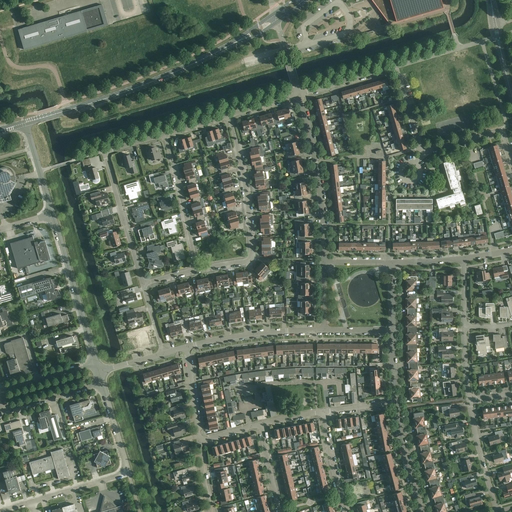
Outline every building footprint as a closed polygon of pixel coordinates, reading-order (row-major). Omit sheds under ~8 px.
[(389,0),(396,22),(443,8),(440,0),(389,0)] [(81,11),(19,30),(24,50),(87,31),(87,32),(108,25),(102,5),(81,11)] [(435,64),(414,70),(423,101),(436,98),(435,95),(440,94),(441,99),(447,97),(447,95),(461,91),(454,65),(437,69),(435,64)] [(288,108),(282,110),(285,119),(291,118),(288,108)] [(282,120),(285,119),(282,110),(276,112),(278,116),(275,117),(277,124),(283,123),(282,120)] [(277,124),(275,117),(272,117),(271,113),(265,115),(268,124),(271,124),(271,126),(277,124)] [(260,121),(258,122),(260,129),(263,128),(262,126),(268,124),(265,115),(259,117),(260,121)] [(254,118),(248,120),(250,129),(253,129),(254,131),(260,129),(258,122),(255,123),(254,118)] [(250,129),(248,120),(242,122),(245,131),(250,129)] [(218,129),(213,130),(215,140),(216,144),(225,141),(222,132),(220,133),(218,129)] [(210,141),(215,140),(213,130),(207,132),(208,138),(205,139),(208,147),(211,146),(210,141)] [(188,150),(194,149),(197,148),(195,140),(192,141),(191,137),(185,139),(188,150)] [(179,153),(188,150),(185,139),(179,140),(180,145),(177,145),(179,153)] [(287,144),(289,150),(298,148),(297,142),(293,143),(292,140),(284,142),(285,145),(287,144)] [(492,148),(491,147),(489,147),(489,148),(488,149),(489,155),(499,152),(497,145),(493,146),(493,147),(492,148)] [(251,149),(253,149),(253,152),(251,152),(250,152),(251,159),(261,157),(264,156),(262,146),(259,147),(253,149),(251,149)] [(161,160),(160,154),(157,155),(155,148),(153,148),(153,147),(150,148),(150,149),(148,149),(149,151),(147,152),(148,158),(151,158),(152,160),(158,159),(158,161),(161,160)] [(298,148),(289,150),(290,156),(288,156),(288,159),(296,158),(295,155),(300,154),(298,148)] [(489,155),(492,162),(500,160),(499,157),(500,156),(499,152),(489,155)] [(223,156),(222,153),(216,154),(217,158),(218,157),(220,163),(228,161),(226,155),(223,156)] [(122,164),(126,164),(127,169),(129,168),(131,174),(137,172),(134,161),(131,161),(129,155),(123,157),(124,159),(122,160),(122,164)] [(261,157),(251,159),(252,165),(256,164),(257,167),(263,166),(261,157)] [(291,162),(292,168),(302,166),(301,160),(297,161),(296,158),(288,159),(289,162),(291,162)] [(452,189),(454,194),(436,199),(439,209),(465,201),(462,191),(462,192),(460,187),(461,186),(453,160),(443,163),(451,189),(452,189)] [(494,170),(503,167),(502,163),(501,163),(500,160),(492,162),(494,170)] [(183,167),(185,174),(198,170),(195,161),(186,163),(186,166),(183,167)] [(228,161),(220,163),(218,164),(217,166),(218,169),(220,170),(221,173),(225,172),(227,171),(227,168),(230,167),(228,161)] [(99,178),(96,167),(92,168),(92,165),(85,167),(88,177),(91,176),(93,181),(93,182),(94,182),(95,183),(96,183),(98,183),(98,182),(99,181),(99,180),(99,179),(98,178),(99,178)] [(302,166),(292,168),(293,173),(291,174),(292,177),(299,176),(299,173),(303,172),(302,166)] [(0,201),(0,203),(12,200),(10,194),(16,183),(12,181),(13,177),(15,176),(14,175),(14,174),(14,173),(13,172),(13,171),(12,171),(12,170),(11,170),(11,169),(10,169),(9,168),(8,168),(7,168),(7,167),(6,167),(5,167),(4,167),(3,167),(2,168),(1,168),(0,168),(0,201)] [(494,170),(496,177),(504,174),(503,171),(504,171),(503,167),(494,170)] [(190,179),(191,182),(196,180),(200,179),(198,170),(185,174),(187,180),(190,179)] [(255,171),(256,174),(254,174),(255,181),(268,179),(269,179),(268,172),(264,172),(263,170),(255,171)] [(160,178),(159,177),(158,172),(153,174),(155,184),(156,184),(155,183),(158,182),(159,187),(163,186),(164,188),(168,186),(165,175),(162,176),(162,177),(160,178)] [(221,183),(231,180),(229,174),(226,175),(225,172),(221,173),(219,173),(220,177),(221,176),(223,182),(221,183)] [(504,174),(496,177),(498,184),(507,181),(506,177),(505,178),(504,174)] [(268,183),(268,179),(255,181),(256,187),(258,187),(258,190),(266,189),(266,186),(267,185),(268,184),(268,183)] [(191,182),(190,182),(191,185),(187,186),(189,192),(197,190),(196,184),(197,184),(196,180),(191,182)] [(233,186),(231,180),(221,183),(222,183),(224,192),(228,191),(230,190),(230,187),(233,186)] [(295,187),(296,190),(306,189),(305,182),(300,183),(300,180),(289,182),(290,185),(293,184),(293,187),(295,187)] [(130,200),(137,198),(136,193),(141,191),(138,181),(124,186),(127,195),(128,195),(130,200)] [(498,184),(500,190),(509,187),(507,181),(498,184)] [(306,195),(306,189),(296,190),(297,196),(294,196),(295,199),(302,198),(302,195),(306,195)] [(194,197),(195,200),(201,199),(200,195),(199,196),(197,190),(189,192),(191,198),(194,197)] [(108,198),(106,193),(100,195),(99,191),(90,194),(92,201),(96,200),(97,203),(98,203),(99,206),(108,203),(107,199),(108,198)] [(142,198),(143,200),(150,198),(148,191),(145,191),(147,196),(142,198)] [(224,202),(234,199),(232,193),(229,194),(228,191),(224,192),(222,192),(225,201),(224,202)] [(501,194),(503,200),(511,197),(511,196),(510,191),(501,194)] [(258,196),(258,203),(271,201),(269,192),(261,193),(261,196),(258,196)] [(167,201),(164,199),(163,196),(157,197),(159,203),(160,203),(162,208),(166,210),(173,208),(170,200),(167,201)] [(511,197),(503,200),(505,207),(511,204),(511,197)] [(195,200),(194,201),(195,204),(191,205),(193,211),(205,207),(203,198),(201,199),(195,200)] [(297,202),(298,208),(308,207),(307,201),(303,201),(302,198),(295,199),(295,202),(297,202)] [(236,205),(234,199),(224,202),(225,202),(227,211),(231,210),(233,209),(233,206),(236,205)] [(148,200),(142,202),(143,205),(132,209),(132,211),(133,211),(134,213),(132,213),(133,218),(134,218),(136,223),(143,221),(140,214),(143,213),(143,210),(149,209),(148,204),(149,204),(148,200)] [(272,201),(271,201),(258,203),(259,209),(261,209),(261,212),(269,211),(269,209),(271,208),(273,207),(272,201)] [(199,216),(199,219),(204,217),(207,217),(208,216),(205,207),(193,211),(195,217),(199,216)] [(308,207),(298,208),(298,211),(296,211),(296,217),(304,216),(304,213),(308,213),(308,207)] [(101,213),(96,214),(91,216),(93,221),(98,219),(97,219),(101,217),(104,226),(114,223),(112,215),(114,215),(112,208),(100,211),(101,213)] [(227,220),(227,221),(237,218),(235,211),(232,212),(231,210),(227,211),(224,212),(225,215),(226,214),(228,220),(227,220)] [(263,215),(263,216),(264,218),(260,219),(261,225),(271,224),(272,223),(272,220),(271,219),(270,219),(270,215),(263,215)] [(196,223),(197,229),(206,227),(208,226),(209,226),(207,217),(204,217),(199,219),(198,219),(199,222),(196,223)] [(175,222),(176,221),(175,218),(169,220),(168,219),(164,220),(164,221),(161,222),(163,229),(168,228),(170,234),(176,233),(176,231),(175,225),(176,224),(175,222)] [(239,224),(237,218),(227,221),(228,221),(231,230),(237,228),(236,225),(239,224)] [(297,230),(309,230),(309,224),(305,224),(305,221),(300,221),(299,220),(294,220),(294,225),(295,224),(297,226),(297,230)] [(153,221),(145,223),(146,228),(138,230),(142,242),(146,241),(145,238),(149,236),(150,240),(155,238),(152,226),(154,226),(153,221)] [(265,231),(265,234),(265,235),(271,234),(270,225),(271,225),(271,224),(261,225),(261,232),(265,231)] [(206,227),(197,229),(199,236),(201,235),(202,240),(210,238),(209,233),(210,232),(208,226),(206,227)] [(298,239),(305,239),(305,236),(310,236),(309,230),(297,230),(297,236),(298,239)] [(109,234),(111,240),(110,241),(109,242),(110,246),(111,247),(113,246),(113,247),(121,245),(117,232),(109,234)] [(35,242),(33,237),(10,243),(18,269),(40,262),(40,263),(51,260),(45,241),(38,243),(38,242),(37,242),(35,242)] [(262,241),(262,248),(272,247),(271,241),(273,241),(272,238),(265,238),(265,241),(262,241)] [(294,244),(296,244),(296,248),(300,248),(310,248),(310,242),(305,242),(305,239),(298,239),(294,239),(294,244)] [(174,245),(173,241),(166,243),(168,248),(171,247),(173,253),(175,253),(177,260),(184,258),(182,251),(183,250),(181,243),(174,245)] [(159,246),(155,247),(149,248),(151,253),(147,254),(148,257),(149,258),(149,260),(149,263),(148,268),(153,269),(154,265),(158,266),(158,268),(163,266),(161,260),(159,261),(156,251),(160,250),(159,246)] [(272,247),(262,248),(262,254),(265,254),(266,257),(272,257),(272,247)] [(296,257),(298,257),(306,257),(306,254),(310,254),(310,248),(300,248),(296,248),(296,257)] [(115,260),(116,264),(126,261),(124,253),(116,255),(115,252),(110,253),(111,259),(114,258),(115,259),(114,259),(114,260),(115,260)] [(258,267),(265,273),(267,275),(271,270),(270,269),(272,267),(268,263),(266,265),(262,262),(258,267)] [(310,265),(306,265),(306,262),(304,262),(296,262),(296,271),(310,271),(310,265)] [(254,271),(257,273),(258,274),(256,276),(261,280),(263,278),(264,279),(267,275),(265,273),(258,267),(254,271)] [(494,277),(501,276),(502,279),(508,278),(507,272),(503,272),(502,267),(493,269),(494,277)] [(130,277),(129,272),(125,273),(124,270),(114,273),(115,277),(121,275),(124,286),(132,284),(131,279),(130,279),(130,277)] [(310,271),(296,271),(296,280),(298,280),(306,280),(306,277),(310,277),(310,271)] [(480,272),(479,271),(475,272),(477,282),(477,283),(483,283),(482,280),(490,279),(489,273),(485,273),(484,271),(481,271),(480,272)] [(249,284),(249,283),(251,282),(251,276),(248,277),(247,272),(241,273),(243,282),(243,285),(249,284)] [(237,283),(243,282),(241,273),(236,273),(236,278),(233,278),(234,285),(237,284),(237,283)] [(227,275),(222,276),(223,285),(229,284),(229,285),(232,285),(231,279),(228,279),(227,275)] [(218,286),(223,285),(222,276),(216,277),(217,281),(214,282),(215,288),(218,287),(218,286)] [(406,281),(406,286),(415,286),(415,282),(417,282),(417,276),(407,276),(407,281),(406,281)] [(451,288),(451,285),(451,279),(452,279),(452,276),(443,276),(443,279),(444,280),(444,285),(447,285),(447,288),(451,288)] [(51,277),(18,287),(21,298),(36,294),(45,291),(54,289),(57,288),(56,279),(51,279),(51,277)] [(202,279),(205,291),(210,290),(210,289),(213,288),(212,282),(209,283),(208,278),(202,279)] [(199,293),(205,291),(202,279),(196,281),(197,285),(195,286),(196,292),(199,291),(199,293)] [(306,283),(306,280),(298,280),(298,283),(300,283),(300,289),(310,289),(310,283),(306,283)] [(188,282),(183,284),(185,293),(186,296),(191,294),(191,293),(194,292),(192,286),(190,287),(188,282)] [(180,294),(185,293),(183,284),(177,285),(178,290),(175,291),(177,297),(180,296),(180,294)] [(173,291),(171,292),(169,288),(168,288),(167,286),(165,287),(165,289),(164,289),(166,298),(167,301),(175,299),(173,291)] [(415,286),(406,286),(406,290),(407,290),(407,294),(417,294),(417,290),(415,290),(415,286)] [(60,295),(58,290),(55,291),(54,289),(45,291),(48,301),(57,298),(56,297),(60,295)] [(161,300),(166,298),(164,289),(158,291),(159,295),(156,296),(158,302),(161,301),(161,300)] [(298,295),(298,298),(306,298),(306,295),(310,295),(310,289),(300,289),(300,295),(298,295)] [(452,295),(443,295),(443,291),(437,291),(437,298),(441,298),(441,303),(446,303),(446,304),(452,304),(452,295)] [(127,299),(128,304),(137,301),(135,293),(128,295),(127,292),(121,294),(123,300),(127,299)] [(417,294),(407,294),(407,299),(406,299),(406,303),(415,303),(415,299),(417,299),(417,294)] [(511,296),(506,299),(508,307),(507,307),(504,307),(504,306),(503,306),(503,307),(500,307),(500,318),(508,317),(507,314),(510,314),(511,316),(511,315),(511,296)] [(300,301),(300,307),(310,307),(310,301),(306,301),(306,298),(298,298),(298,301),(300,301)] [(12,309),(11,302),(1,304),(2,311),(12,309)] [(407,312),(417,312),(417,308),(418,308),(418,303),(415,303),(406,303),(406,308),(407,308),(407,312)] [(491,312),(495,311),(494,303),(485,303),(485,308),(479,308),(479,316),(478,316),(479,317),(480,317),(486,318),(486,314),(487,314),(488,315),(489,316),(490,315),(491,315),(491,314),(491,312)] [(280,304),(275,304),(275,308),(276,317),(276,318),(282,317),(281,313),(284,312),(284,304),(280,304)] [(260,309),(255,310),(256,319),(257,320),(262,319),(261,314),(264,313),(263,305),(260,306),(260,309)] [(275,308),(269,308),(269,305),(266,305),(266,313),(269,313),(270,318),(275,318),(275,317),(276,317),(275,308)] [(256,319),(255,310),(249,310),(248,307),(245,307),(246,315),(249,315),(250,321),(255,320),(255,319),(256,319)] [(310,313),(310,307),(300,307),(300,310),(298,310),(298,316),(300,316),(300,318),(304,318),(304,316),(306,316),(306,313),(310,313)] [(241,316),(244,316),(243,308),(240,308),(240,311),(234,312),(236,322),(237,322),(242,322),(241,316)] [(448,324),(452,324),(452,313),(449,313),(449,309),(439,309),(439,314),(441,314),(441,318),(441,319),(441,322),(448,322),(448,324)] [(217,315),(214,316),(216,325),(217,325),(217,326),(222,325),(221,320),(224,319),(222,311),(220,311),(219,310),(216,311),(217,315)] [(235,322),(236,322),(234,312),(229,313),(228,310),(225,310),(226,319),(229,318),(230,323),(235,323),(235,322)] [(0,327),(7,325),(7,327),(12,325),(12,322),(10,322),(7,311),(0,313),(0,327)] [(141,313),(136,315),(135,312),(127,314),(130,324),(137,322),(138,323),(138,324),(140,325),(141,324),(142,324),(143,323),(143,321),(142,321),(143,320),(141,313)] [(417,312),(407,312),(407,317),(406,317),(406,321),(415,321),(415,317),(417,317),(417,312)] [(61,316),(60,314),(43,319),(44,323),(47,322),(48,327),(69,321),(67,315),(61,316)] [(215,325),(216,325),(214,316),(208,317),(208,316),(209,316),(208,314),(205,314),(206,322),(209,322),(210,327),(216,326),(215,325)] [(200,319),(194,320),(196,329),(197,329),(197,330),(203,329),(201,324),(204,323),(202,315),(199,316),(200,319)] [(196,329),(194,320),(189,322),(188,318),(185,319),(187,327),(190,326),(191,332),(196,330),(196,329)] [(180,324),(175,325),(177,334),(178,334),(178,335),(183,334),(182,328),(184,328),(182,320),(179,321),(180,324)] [(407,330),(417,330),(417,325),(415,325),(415,321),(406,321),(406,326),(407,326),(407,330)] [(176,335),(177,334),(175,325),(174,323),(168,324),(165,324),(167,332),(170,332),(172,337),(177,335),(176,335)] [(439,329),(439,337),(441,337),(441,341),(452,341),(452,333),(446,333),(446,329),(439,329)] [(417,330),(407,330),(407,335),(406,335),(406,339),(415,339),(418,339),(418,335),(417,335),(417,330)] [(140,338),(141,345),(149,343),(147,331),(134,333),(135,339),(140,338)] [(486,346),(490,346),(488,337),(484,337),(484,335),(475,336),(477,344),(476,345),(476,349),(476,350),(476,351),(477,352),(477,353),(478,353),(483,352),(483,354),(483,355),(487,355),(487,353),(486,346)] [(495,348),(496,348),(504,347),(504,348),(508,347),(506,336),(502,336),(502,339),(501,339),(501,335),(493,335),(493,342),(495,342),(495,348)] [(71,346),(72,346),(72,343),(74,342),(73,336),(56,341),(58,347),(62,346),(63,348),(64,347),(65,347),(66,346),(67,346),(69,346),(70,346),(71,346)] [(20,371),(29,368),(29,369),(33,368),(32,365),(31,365),(23,337),(11,341),(11,342),(4,344),(5,344),(4,345),(6,353),(9,355),(15,353),(16,359),(20,371)] [(415,339),(406,339),(407,344),(408,348),(417,348),(417,343),(416,343),(415,339)] [(64,347),(63,348),(59,349),(61,354),(76,350),(76,345),(72,346),(71,346),(70,346),(69,346),(67,346),(66,346),(65,347),(64,347)] [(453,350),(445,350),(445,347),(438,347),(439,353),(442,353),(442,358),(453,357),(453,350)] [(417,348),(408,348),(408,353),(407,353),(407,357),(416,357),(416,353),(417,353),(417,348)] [(227,352),(229,361),(235,360),(234,351),(227,352)] [(206,366),(204,357),(198,358),(200,367),(206,366)] [(416,357),(407,357),(407,362),(408,362),(408,366),(418,366),(418,361),(416,361),(416,357)] [(10,374),(21,371),(20,371),(16,359),(7,361),(10,374)] [(178,364),(172,366),(174,374),(181,372),(178,364)] [(454,367),(449,367),(449,364),(442,364),(443,371),(446,371),(447,378),(455,377),(454,367)] [(174,374),(172,366),(166,367),(169,376),(174,374)] [(408,371),(408,375),(417,375),(417,371),(418,371),(418,366),(408,366),(409,371),(408,371)] [(166,367),(160,369),(163,378),(169,376),(166,367)] [(294,375),(298,375),(298,368),(283,369),(284,374),(289,374),(289,378),(295,377),(294,375)] [(313,373),(313,368),(298,368),(298,375),(302,375),(302,377),(308,377),(308,373),(313,373)] [(331,375),(331,368),(316,368),(316,373),(321,373),(321,377),(327,377),(327,375),(331,375)] [(346,368),(331,368),(331,375),(335,375),(335,377),(341,377),(341,373),(346,373),(346,368)] [(155,371),(157,379),(163,378),(160,369),(155,371)] [(278,375),(284,374),(283,369),(268,370),(269,377),(273,377),(273,379),(279,378),(278,375)] [(265,377),(269,377),(268,370),(253,372),(254,377),(259,377),(260,380),(265,380),(265,377)] [(155,371),(149,372),(151,381),(157,379),(155,371)] [(144,378),(141,379),(143,385),(146,384),(145,383),(151,381),(149,372),(143,374),(144,378)] [(249,378),(254,377),(253,372),(239,374),(240,381),(243,380),(244,383),(249,382),(249,378)] [(349,385),(350,389),(356,388),(355,373),(350,373),(350,379),(347,379),(347,385),(349,385)] [(240,381),(239,374),(224,377),(225,382),(230,381),(231,385),(236,384),(236,381),(240,381)] [(417,375),(408,375),(409,380),(410,380),(410,384),(419,383),(419,379),(418,379),(417,375)] [(211,390),(210,385),(213,384),(212,380),(203,382),(204,385),(201,385),(202,391),(211,390)] [(443,382),(443,388),(448,387),(449,396),(456,395),(455,389),(456,389),(455,384),(450,385),(450,382),(443,382)] [(419,383),(410,384),(411,389),(410,389),(410,393),(419,392),(419,388),(420,388),(419,383)] [(223,387),(226,402),(231,401),(230,396),(234,395),(233,390),(230,390),(230,386),(223,387)] [(266,398),(266,402),(273,401),(270,386),(265,387),(266,392),(262,393),(263,399),(266,398)] [(356,388),(350,389),(350,393),(348,393),(348,399),(352,398),(352,404),(357,403),(356,388)] [(182,399),(180,392),(172,394),(172,391),(166,393),(167,397),(170,397),(172,403),(182,399)] [(419,392),(410,393),(411,398),(412,398),(412,402),(422,401),(421,396),(420,396),(419,392)] [(345,401),(344,396),(329,398),(330,404),(334,404),(334,406),(340,406),(340,402),(345,401)] [(89,400),(70,406),(75,422),(83,420),(82,417),(96,413),(93,404),(92,403),(91,402),(90,403),(89,400)] [(226,402),(229,417),(236,416),(235,412),(237,411),(236,406),(232,406),(231,401),(226,402)] [(276,416),(273,401),(266,402),(267,406),(265,407),(266,410),(266,412),(270,412),(271,417),(276,416)] [(182,408),(178,409),(177,406),(171,408),(169,408),(171,415),(174,414),(175,418),(180,416),(181,419),(185,418),(184,415),(182,408)] [(450,406),(444,407),(441,407),(442,414),(449,412),(450,417),(460,416),(459,408),(451,409),(450,406)] [(44,411),(43,412),(39,413),(41,419),(39,419),(37,422),(40,424),(42,430),(48,428),(48,426),(50,426),(54,441),(63,438),(56,414),(51,416),(50,410),(45,411),(44,411)] [(267,416),(266,412),(266,410),(251,413),(252,417),(257,416),(258,420),(263,419),(263,417),(267,416)] [(414,423),(423,421),(423,417),(424,417),(423,412),(414,414),(415,418),(414,418),(414,423)] [(240,420),(245,419),(244,414),(236,416),(229,417),(231,423),(235,422),(235,425),(241,423),(240,420)] [(14,436),(15,436),(23,434),(24,433),(20,420),(4,425),(7,433),(13,432),(14,436)] [(423,421),(414,423),(415,427),(416,427),(417,432),(426,430),(425,425),(424,425),(423,421)] [(176,423),(170,425),(167,426),(168,430),(173,429),(175,437),(183,435),(182,433),(186,432),(184,425),(177,427),(176,423)] [(452,436),(455,436),(455,438),(459,438),(459,435),(463,434),(462,426),(456,427),(455,424),(442,426),(443,432),(451,431),(452,436)] [(92,429),(94,437),(94,438),(102,435),(101,430),(100,426),(92,429)] [(94,437),(92,429),(90,430),(90,429),(79,433),(81,441),(92,438),(94,437)] [(426,430),(417,432),(418,436),(417,436),(418,441),(427,439),(426,435),(427,435),(426,430)] [(494,432),(495,435),(488,438),(490,445),(500,442),(498,436),(503,434),(502,430),(494,432)] [(15,436),(16,439),(15,439),(14,440),(14,441),(15,442),(16,442),(17,442),(18,447),(25,445),(26,445),(23,434),(15,436)] [(244,438),(247,446),(248,449),(254,447),(253,444),(250,436),(244,438)] [(427,439),(418,441),(419,445),(420,445),(421,449),(430,447),(429,442),(427,443),(427,439)] [(173,442),(174,445),(173,445),(176,456),(183,453),(182,451),(189,449),(186,441),(180,443),(179,440),(173,442)] [(465,443),(457,444),(457,442),(449,443),(450,448),(452,450),(456,449),(457,453),(467,450),(465,443)] [(214,456),(220,454),(217,446),(211,448),(214,456)] [(430,447),(421,449),(422,454),(421,454),(422,458),(430,456),(430,452),(431,452),(430,447)] [(51,452),(52,456),(53,461),(64,458),(62,449),(51,452)] [(498,451),(499,454),(493,456),(494,463),(504,460),(502,454),(506,452),(505,449),(498,451)] [(110,456),(109,456),(107,451),(102,452),(100,451),(99,453),(94,454),(95,460),(94,462),(96,463),(98,468),(103,466),(105,467),(106,465),(111,464),(109,459),(110,456)] [(382,455),(383,461),(392,459),(390,453),(382,455)] [(53,461),(52,456),(29,462),(33,475),(56,468),(53,461)] [(430,456),(422,458),(423,463),(424,463),(425,467),(434,465),(433,460),(431,460),(430,456)] [(457,459),(459,462),(462,461),(465,472),(472,470),(469,459),(464,460),(464,457),(457,459)] [(53,461),(56,468),(56,470),(67,467),(64,458),(53,461)] [(392,459),(383,461),(385,467),(394,465),(392,459)] [(385,467),(386,473),(395,471),(394,465),(385,467)] [(434,465),(425,467),(426,471),(425,471),(426,476),(435,473),(434,470),(435,469),(434,465)] [(510,480),(509,478),(511,478),(509,472),(511,470),(511,465),(504,468),(505,471),(497,473),(500,481),(502,480),(502,482),(503,482),(504,484),(510,482),(509,480),(510,480)] [(56,472),(57,475),(59,479),(70,476),(67,467),(56,470),(56,472)] [(216,473),(217,478),(227,476),(226,471),(221,471),(221,468),(214,470),(215,473),(216,473)] [(5,471),(5,472),(3,472),(4,478),(6,478),(6,479),(14,477),(12,470),(9,470),(8,469),(6,469),(6,470),(5,471)] [(184,471),(176,474),(178,478),(182,477),(183,482),(193,479),(191,472),(185,474),(184,471)] [(355,471),(347,473),(348,479),(350,478),(351,482),(360,480),(358,471),(355,471)] [(395,471),(386,473),(388,479),(397,477),(395,471)] [(437,473),(435,473),(426,476),(427,480),(428,480),(429,484),(438,482),(437,477),(438,477),(437,473)] [(9,494),(13,493),(21,491),(16,476),(14,477),(6,479),(5,479),(9,494)] [(218,484),(217,484),(218,487),(224,486),(223,483),(228,482),(227,476),(217,478),(218,484)] [(388,479),(389,485),(398,482),(397,477),(388,479)] [(474,478),(468,480),(467,477),(459,479),(460,482),(464,481),(467,488),(477,485),(474,478)] [(400,488),(398,482),(389,485),(391,491),(400,488)] [(438,482),(429,484),(431,489),(430,489),(431,493),(440,491),(439,487),(440,486),(438,482)] [(511,483),(506,486),(507,489),(502,490),(505,498),(511,495),(511,483)] [(181,487),(182,490),(183,490),(185,497),(195,494),(193,486),(188,488),(187,485),(181,487)] [(220,490),(221,496),(231,494),(229,488),(225,489),(224,486),(218,487),(218,491),(220,490)] [(434,501),(443,499),(442,494),(441,494),(440,491),(431,493),(432,498),(433,497),(434,501)] [(394,500),(402,498),(401,492),(392,494),(394,500)] [(472,493),(464,496),(466,502),(469,501),(471,508),(475,507),(475,506),(482,504),(480,496),(474,498),(472,493)] [(221,496),(221,499),(222,501),(220,502),(221,505),(227,504),(227,501),(232,500),(231,494),(221,496)] [(256,498),(258,504),(266,501),(265,496),(265,495),(256,498)] [(119,511),(122,510),(121,506),(116,507),(105,496),(101,511),(99,511),(119,511)] [(394,500),(396,506),(404,504),(402,498),(394,500)] [(436,510),(445,508),(444,504),(445,504),(443,499),(434,501),(436,506),(435,506),(436,510)] [(356,507),(357,510),(357,511),(359,511),(366,510),(368,509),(366,500),(357,503),(358,506),(356,507)] [(185,511),(188,511),(199,509),(196,501),(189,503),(188,501),(182,502),(183,505),(186,504),(187,506),(185,507),(184,508),(185,511)] [(325,510),(333,508),(332,503),(332,502),(323,505),(325,510)]
